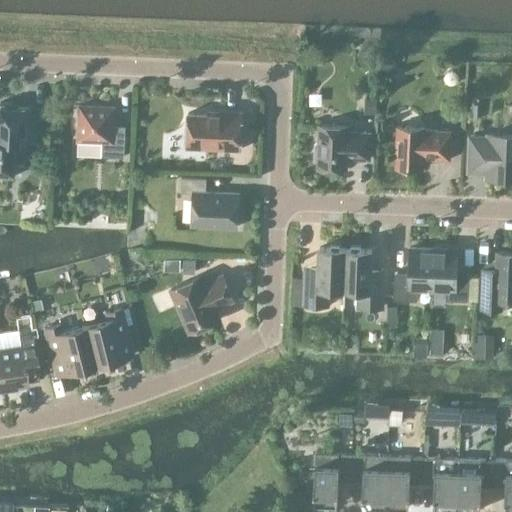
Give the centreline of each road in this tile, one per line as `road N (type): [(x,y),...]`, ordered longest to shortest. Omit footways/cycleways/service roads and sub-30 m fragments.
road 1 (residential): [(0,428),(141,393),(270,334),(276,200)]
road 2 (residential): [(276,200),(280,73),(0,61)]
road 3 (residential): [(511,210),(276,200)]
